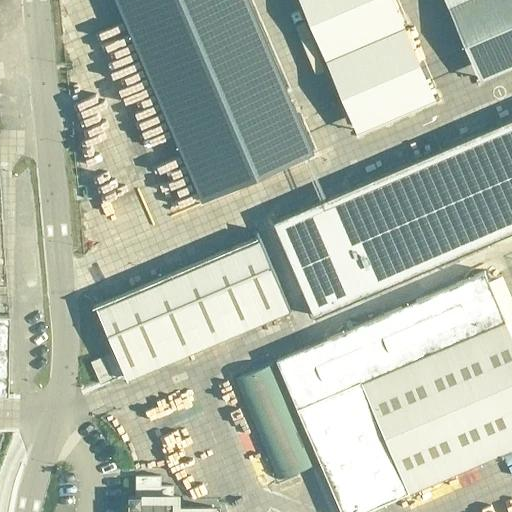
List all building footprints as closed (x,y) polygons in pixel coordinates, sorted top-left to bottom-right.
[(116,0),(201,200),(312,153),(247,0),(116,0)] [(511,0),(301,0),(354,142),(441,110),(431,83),(443,78),(439,67),(449,63),(443,48),(461,41),(479,91),(511,78),(511,0)] [(414,161),(273,222),(314,317),(511,232),(511,119),(433,153),(431,150),(413,158),(414,161)] [(110,249),(127,241),(96,174),(79,181),(110,249)] [(259,237),(96,306),(115,352),(125,374),(127,379),(290,310),(259,237)] [(484,272),(277,361),(341,511),(363,511),(511,448),(511,337),(488,282),(484,272)] [(0,395),(7,396),(8,316),(0,315),(0,395)] [(234,381),(253,426),(251,427),(255,437),(257,436),(264,452),(261,453),(270,473),(272,472),(277,482),(317,464),(274,363),(234,381)] [(213,511),(213,508),(177,508),(177,496),(172,496),(172,486),(159,486),(159,476),(135,476),(135,496),(129,496),(129,511),(213,511)]
